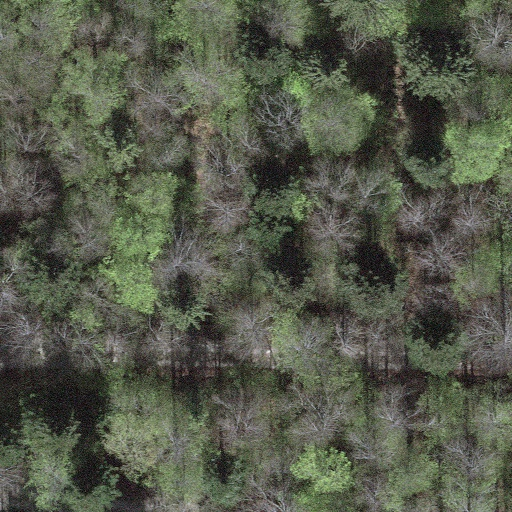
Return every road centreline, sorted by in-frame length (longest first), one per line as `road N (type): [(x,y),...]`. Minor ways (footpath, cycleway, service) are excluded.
road 1 (track): [(0,349),(511,359)]
road 2 (track): [(125,511),(0,493)]
